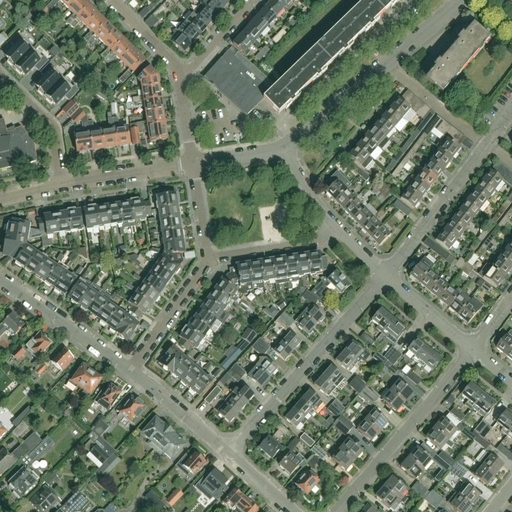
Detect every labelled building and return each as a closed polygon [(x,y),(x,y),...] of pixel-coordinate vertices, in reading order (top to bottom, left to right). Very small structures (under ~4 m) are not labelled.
[(78,0),(53,0),(43,11),(47,15),(60,2),(68,10),(78,0)] [(70,26),(89,6),(82,0),(78,0),(68,10),(73,15),(66,22),(70,26)] [(223,9),(213,0),(212,0),(205,9),(215,18),(223,9)] [(213,0),(223,9),(231,0),(213,0)] [(284,9),(273,0),(265,9),(276,18),(284,9)] [(291,0),(273,0),(284,9),(291,0)] [(374,25),(373,24),(384,13),(371,0),(364,0),(342,22),(357,38),(368,27),(370,29),(372,27),(374,25)] [(371,0),(384,13),(395,2),(397,4),(399,1),(400,0),(371,0)] [(150,12),(157,5),(154,2),(147,9),(150,12)] [(309,10),(314,5),(311,2),(306,7),(309,10)] [(215,18),(205,9),(200,5),(192,14),(197,18),(207,27),(215,18)] [(86,27),(98,15),(89,6),(70,26),(73,30),(81,22),(86,27)] [(161,7),(156,12),(160,15),(165,10),(161,7)] [(150,12),(147,9),(145,8),(138,16),(142,20),(150,12)] [(276,18),(265,9),(257,18),(268,27),(276,18)] [(32,17),(25,11),(19,18),(26,24),(32,17)] [(155,20),(160,15),(156,12),(151,17),(155,20)] [(207,27),(197,18),(192,14),(184,23),(189,27),(199,36),(207,27)] [(299,14),(294,19),(298,22),(302,17),(299,14)] [(87,43),(106,23),(98,15),(86,27),(91,32),(83,39),(87,43)] [(268,27),(257,18),(249,27),(260,36),(268,27)] [(292,27),(298,22),(294,19),(289,24),(292,27)] [(191,45),(199,36),(189,27),(184,23),(183,22),(176,31),(181,36),(191,45)] [(348,50),(347,49),(357,38),(342,22),(315,48),(331,64),(342,53),(344,54),(346,52),(348,50)] [(103,44),(115,32),(106,23),(87,43),(91,47),(98,39),(103,44)] [(490,39),(488,37),(489,36),(486,34),(486,35),(473,25),(468,31),(466,30),(467,32),(466,33),(463,36),(462,35),(463,35),(462,34),(457,40),(457,41),(458,41),(459,42),(449,52),(466,67),(473,59),(472,59),(477,53),(478,54),(478,53),(477,52),(482,47),(483,47),(490,39)] [(251,45),(260,36),(249,27),(241,36),(251,45)] [(282,31),(277,36),(281,39),(286,35),(282,31)] [(104,60),(123,40),(115,32),(103,44),(108,49),(101,56),(104,60)] [(7,62),(14,69),(33,49),(18,35),(10,44),(14,48),(5,57),(9,60),(7,62)] [(191,45),(181,36),(173,44),(172,44),(183,54),(184,54),(184,53),(191,45)] [(251,45),(241,36),(234,45),(233,44),(233,45),(246,57),(250,53),(247,50),(251,45)] [(276,45),(281,39),(277,36),(272,41),(276,45)] [(120,61),(132,49),(123,40),(104,60),(108,64),(116,56),(120,61)] [(265,48),(260,53),(264,57),(269,52),(265,48)] [(331,64),(315,48),(289,74),(305,89),(316,78),(318,80),(320,78),(321,76),(320,74),(331,64)] [(42,58),(33,49),(14,69),(20,75),(22,73),(25,77),(34,68),(38,72),(48,62),(43,57),(42,58)] [(123,84),(145,61),(132,49),(120,61),(129,70),(119,80),(123,84)] [(255,68),(238,52),(234,57),(228,51),(219,60),(220,61),(204,78),(246,116),(263,99),(270,92),(268,91),(273,86),(255,68)] [(466,67),(449,52),(440,63),(439,62),(439,61),(433,68),(434,68),(435,69),(433,71),(431,73),(430,71),(429,72),(431,73),(425,80),(442,94),(449,86),(448,86),(453,80),(454,81),(454,80),(453,79),(459,74),(466,67)] [(259,62),(264,57),(260,53),(255,58),(259,62)] [(87,62),(82,68),(87,71),(91,66),(87,62)] [(44,98),(63,78),(54,69),(55,68),(50,63),(40,73),(44,78),(36,87),(39,90),(37,92),(44,98)] [(159,87),(157,75),(149,68),(137,80),(141,84),(142,89),(159,87)] [(295,101),(294,100),(305,89),(289,74),(278,84),(276,87),(270,92),(263,99),(278,115),(289,103),(291,105),(293,103),(295,101)] [(63,78),(44,98),(51,105),(53,103),(56,106),(64,97),(69,102),(79,91),(74,86),(73,88),(63,78)] [(161,99),(159,87),(142,89),(143,97),(133,98),(133,103),(161,99)] [(400,100),(404,104),(412,95),(408,91),(400,100)] [(417,99),(412,95),(404,104),(409,108),(417,99)] [(404,104),(400,100),(398,98),(398,99),(390,109),(402,119),(410,110),(411,110),(409,108),(404,104)] [(161,99),(133,103),(126,105),(127,110),(145,107),(146,114),(163,112),(161,99)] [(421,102),(417,99),(409,108),(411,110),(413,111),(421,102)] [(70,118),(79,109),(72,102),(63,111),(70,118)] [(426,106),(421,102),(413,111),(418,115),(426,106)] [(430,110),(426,106),(418,115),(422,119),(430,110)] [(402,119),(390,109),(382,118),(394,128),(402,119)] [(435,114),(430,110),(422,119),(424,121),(428,124),(435,114)] [(92,151),(88,123),(87,117),(81,111),(72,120),(76,125),(80,121),(82,123),(83,134),(74,135),(77,153),(78,153),(79,154),(86,153),(86,152),(92,151)] [(165,125),(163,112),(146,114),(147,122),(129,124),(130,130),(137,129),(165,125)] [(430,126),(434,129),(435,129),(442,120),(438,116),(430,126)] [(130,145),(127,127),(119,129),(117,118),(112,119),(117,147),(130,145)] [(394,128),(382,118),(374,128),(386,138),(394,128)] [(117,147),(112,119),(107,120),(109,130),(102,131),(104,149),(117,147)] [(0,170),(15,167),(37,162),(33,140),(21,128),(14,130),(12,131),(13,132),(7,134),(4,120),(0,121),(0,170)] [(447,123),(442,120),(435,129),(439,133),(447,123)] [(424,129),(428,124),(424,121),(419,127),(416,131),(416,132),(419,135),(424,129)] [(104,149),(102,131),(94,132),(92,122),(88,123),(92,151),(104,149)] [(451,127),(447,123),(439,133),(444,136),(451,127)] [(167,136),(167,133),(166,131),(165,125),(137,129),(138,134),(149,133),(150,143),(167,140),(166,137),(167,136)] [(426,139),(434,129),(430,126),(422,136),(426,139)] [(456,131),(451,127),(444,136),(448,140),(456,131)] [(386,138),(374,128),(365,137),(377,147),(381,151),(389,141),(386,138)] [(140,144),(138,134),(137,129),(130,130),(133,145),(140,144)] [(461,134),(456,131),(448,140),(453,144),(461,134)] [(412,144),(419,135),(416,132),(408,141),(412,144)] [(466,138),(461,134),(453,144),(458,148),(466,138)] [(418,149),(423,143),(426,139),(422,136),(414,146),(418,149)] [(448,140),(444,136),(440,141),(444,144),(440,150),(452,159),(460,150),(461,150),(458,148),(453,144),(448,140)] [(377,147),(365,137),(357,147),(369,157),(377,147)] [(404,154),(412,144),(408,141),(403,147),(400,151),(401,152),(404,154)] [(410,159),(416,152),(418,149),(414,146),(412,149),(406,156),(410,159)] [(369,157),(357,147),(349,156),(348,156),(361,167),(365,170),(373,160),(369,157)] [(445,169),(452,159),(440,150),(432,160),(445,169)] [(396,164),(404,154),(401,152),(400,151),(395,157),(392,161),(396,164)] [(402,169),(408,163),(410,159),(406,156),(399,166),(402,169)] [(437,179),(445,169),(432,160),(424,170),(437,179)] [(389,174),(396,164),(392,161),(385,171),(389,174)] [(490,171),(495,175),(503,165),(498,162),(490,171)] [(353,171),(360,177),(363,173),(356,167),(353,165),(350,169),(353,171)] [(495,175),(500,179),(507,169),(503,165),(495,175)] [(395,179),(400,172),(402,169),(399,166),(396,169),(391,176),(395,179)] [(500,179),(503,181),(505,182),(511,172),(507,169),(500,179)] [(429,189),(437,179),(424,170),(417,179),(416,180),(429,189)] [(495,175),(490,171),(489,171),(490,171),(482,181),(495,191),(502,181),(503,181),(500,179),(495,175)] [(369,178),(363,173),(360,177),(366,182),(369,178)] [(421,199),(429,189),(416,180),(417,179),(412,176),(404,186),(409,190),(409,189),(421,199)] [(334,202),(346,191),(338,182),(337,181),(325,193),(326,193),(334,202)] [(380,181),(377,185),(383,190),(386,186),(380,181)] [(487,201),(495,191),(482,181),(474,191),(487,201)] [(379,193),(380,194),(383,190),(377,185),(374,189),(379,193)] [(386,186),(383,190),(389,196),(393,191),(386,186)] [(414,209),(421,199),(409,189),(409,190),(401,199),(400,199),(414,210),(414,209)] [(383,190),(380,194),(387,199),(389,196),(383,190)] [(343,211),(358,197),(354,193),(351,196),(346,191),(334,202),(343,211)] [(479,211),(487,201),(474,191),(466,201),(479,211)] [(176,207),(176,202),(177,202),(176,196),(175,196),(175,195),(157,198),(158,204),(156,204),(157,210),(159,210),(176,207)] [(352,220),(364,209),(367,206),(358,197),(343,211),(352,220)] [(145,221),(143,205),(142,202),(137,202),(137,201),(131,202),(131,203),(130,203),(133,221),(139,220),(139,222),(145,221)] [(393,206),(398,210),(402,205),(397,201),(393,206)] [(471,221),(479,211),(466,201),(459,211),(471,221)] [(506,210),(511,204),(507,201),(502,207),(499,211),(503,214),(506,210)] [(133,221),(130,203),(125,204),(125,202),(119,203),(119,205),(121,223),(128,222),(128,224),(134,223),(133,221)] [(122,225),(121,223),(119,205),(114,206),(113,204),(108,205),(108,207),(107,207),(110,225),(116,224),(116,226),(122,225)] [(411,212),(402,205),(398,210),(407,217),(411,212)] [(110,225),(107,207),(106,207),(106,206),(100,206),(100,208),(95,209),(98,227),(98,229),(104,228),(104,226),(110,225)] [(98,227),(95,209),(94,209),(94,207),(88,208),(89,210),(83,211),(86,231),(92,230),(92,228),(98,227)] [(178,219),(177,214),(179,213),(178,207),(176,208),(176,207),(159,210),(159,215),(157,216),(158,222),(160,221),(178,219)] [(361,229),(372,218),(364,209),(352,220),(361,229)] [(82,232),(79,211),(74,212),(74,211),(68,211),(68,213),(67,213),(70,232),(76,231),(76,232),(82,232)] [(463,231),(471,221),(459,211),(451,221),(463,231)] [(495,224),(503,214),(499,211),(491,221),(495,224)] [(70,232),(67,213),(62,214),(62,212),(56,213),(56,215),(55,215),(58,233),(64,233),(65,234),(70,233),(70,232)] [(58,233),(55,215),(54,214),(48,215),(49,216),(44,217),(44,220),(47,237),(52,236),(52,234),(58,233)] [(498,226),(502,229),(509,219),(505,216),(503,219),(498,226)] [(370,238),(381,227),(372,218),(361,229),(370,238)] [(180,230),(179,225),(181,225),(180,219),(178,219),(160,221),(161,227),(159,228),(160,234),(162,233),(180,230)] [(47,237),(44,220),(38,221),(40,232),(41,238),(42,238),(47,237)] [(6,237),(25,240),(28,241),(41,238),(40,232),(27,230),(28,225),(9,221),(8,226),(6,225),(5,232),(7,232),(6,237)] [(456,241),(463,231),(451,221),(443,231),(456,241)] [(490,230),(495,224),(491,221),(486,227),(484,231),(488,234),(490,230)] [(490,236),(494,239),(502,229),(498,226),(490,236)] [(378,248),(390,236),(390,235),(390,236),(381,227),(370,238),(378,247),(378,248)] [(182,242),(181,237),(183,237),(182,231),(180,231),(180,230),(162,233),(163,239),(161,239),(162,245),(164,245),(182,242)] [(448,250),(456,241),(443,231),(436,241),(435,240),(435,241),(448,251),(449,251),(448,250)] [(480,244),(488,234),(484,231),(479,237),(476,241),(480,244)] [(24,246),(25,240),(6,237),(6,236),(5,238),(4,238),(3,243),(4,243),(3,248),(2,255),(9,256),(16,261),(22,252),(27,248),(24,246)] [(482,246),(486,249),(494,239),(490,236),(482,246)] [(475,250),(480,244),(476,241),(471,247),(475,250)] [(184,254),(183,249),(185,248),(184,242),(182,242),(164,245),(165,253),(163,253),(164,256),(181,261),(180,255),(184,254)] [(444,252),(434,244),(430,250),(439,257),(444,252)] [(479,259),(484,252),(486,249),(482,246),(480,249),(475,256),(479,259)] [(25,268),(36,252),(33,250),(32,251),(27,248),(22,252),(16,261),(15,262),(16,262),(15,264),(20,267),(21,266),(25,268)] [(511,268),(511,267),(511,252),(507,248),(499,258),(511,268)] [(35,275),(46,259),(42,256),(41,258),(36,254),(37,253),(36,252),(25,268),(25,269),(24,270),(30,274),(31,273),(35,275)] [(448,255),(444,252),(439,257),(444,261),(448,255)] [(313,254),(312,255),(306,256),(309,274),(310,276),(316,275),(315,273),(322,272),(322,271),(326,271),(327,267),(325,257),(320,257),(319,254),(318,254),(317,253),(313,254)] [(68,269),(72,264),(77,257),(74,254),(70,261),(66,267),(68,269)] [(309,274),(306,256),(305,255),(301,255),(300,257),(295,257),(298,278),(304,277),(304,275),(309,274)] [(178,267),(182,262),(181,261),(164,256),(160,261),(159,260),(155,265),(172,277),(175,272),(176,273),(180,268),(178,267)] [(298,278),(295,257),(294,257),(293,257),(289,257),(289,258),(283,259),(287,283),(290,283),(299,282),(298,278)] [(419,284),(429,272),(434,266),(424,257),(409,275),(409,276),(419,284)] [(467,263),(460,258),(457,262),(464,267),(467,263)] [(504,278),(511,268),(499,258),(491,268),(504,278)] [(45,282),(56,265),(52,263),(51,264),(45,260),(46,259),(35,275),(34,277),(40,281),(41,279),(45,282)] [(287,283),(283,259),(282,259),(278,259),(277,260),(271,261),(274,280),(275,282),(277,293),(280,292),(279,285),(287,283)] [(274,280),(271,261),(270,260),(266,261),(265,262),(260,263),(263,284),(269,283),(269,281),(274,280)] [(461,271),(464,267),(457,262),(455,260),(450,266),(451,266),(449,268),(459,275),(462,272),(461,271)] [(263,284),(260,263),(259,263),(258,262),(254,263),(254,264),(249,265),(253,289),(258,289),(259,290),(263,289),(264,288),(263,284)] [(473,268),(467,263),(464,267),(470,272),(473,268)] [(253,289),(249,265),(247,265),(247,264),(240,265),(240,266),(239,266),(237,268),(237,269),(240,289),(239,289),(239,288),(233,289),(238,292),(242,295),(247,295),(247,292),(253,291),(253,290),(253,289)] [(54,288),(66,272),(61,269),(60,271),(55,267),(56,266),(56,265),(45,282),(44,284),(50,287),(51,286),(54,288)] [(172,277),(155,265),(157,266),(153,271),(151,270),(148,275),(150,276),(165,286),(168,282),(169,283),(173,278),(171,277),(172,277)] [(470,272),(464,267),(461,271),(462,272),(467,276),(470,272)] [(60,293),(64,295),(82,270),(79,268),(75,274),(74,273),(72,277),(71,275),(70,277),(65,274),(66,273),(66,272),(54,288),(55,289),(54,290),(59,294),(60,293)] [(497,288),(504,278),(491,268),(488,272),(483,268),(479,274),(484,277),(483,278),(496,288),(497,288)] [(240,289),(237,269),(229,270),(230,276),(228,276),(224,282),(233,289),(239,288),(239,289),(240,289)] [(349,286),(336,272),(328,280),(326,277),(320,283),(314,289),(310,294),(319,302),(323,297),(320,294),(330,284),(341,295),(349,286)] [(428,292),(439,280),(429,272),(419,284),(424,288),(428,292)] [(150,276),(146,280),(145,279),(141,284),(143,285),(158,296),(161,292),(162,293),(166,288),(164,287),(165,286),(150,276)] [(78,305),(90,288),(89,288),(91,285),(92,284),(91,284),(91,283),(90,282),(89,281),(88,281),(86,281),(84,280),(82,278),(68,297),(72,300),(71,302),(76,306),(77,304),(78,305)] [(485,283),(480,279),(476,285),(481,289),(485,283)] [(438,300),(448,288),(439,280),(428,292),(438,300)] [(215,291),(245,313),(249,307),(240,301),(244,296),(242,295),(238,292),(233,289),(224,282),(221,283),(220,284),(219,283),(215,290),(215,291)] [(491,288),(485,283),(481,289),(487,294),(491,288)] [(143,285),(140,290),(138,289),(134,294),(136,295),(151,305),(154,301),(155,302),(159,297),(158,296),(143,285)] [(88,312),(100,296),(99,295),(98,296),(93,293),(94,291),(90,288),(78,305),(81,307),(80,309),(86,313),(87,311),(88,312)] [(458,289),(454,293),(448,288),(438,300),(448,308),(458,296),(461,292),(458,289)] [(228,307),(226,306),(229,302),(245,313),(215,291),(214,292),(213,291),(209,296),(210,297),(208,300),(224,312),(233,319),(233,318),(238,321),(239,318),(230,312),(231,311),(227,308),(228,307)] [(318,302),(307,292),(301,298),(312,308),(313,307),(318,302)] [(457,316),(471,300),(461,292),(458,296),(448,308),(457,316)] [(151,305),(136,295),(133,300),(131,298),(127,303),(132,307),(133,308),(142,314),(144,315),(147,311),(148,312),(152,307),(151,306),(151,305)] [(98,319),(110,303),(108,302),(107,303),(102,300),(103,298),(100,296),(88,312),(91,314),(90,316),(95,320),(96,318),(98,319)] [(466,324),(467,325),(483,306),(473,298),(471,301),(471,300),(457,316),(466,324)] [(224,312),(208,300),(207,301),(206,300),(202,305),(203,306),(201,310),(217,322),(220,324),(221,325),(225,321),(218,316),(222,311),(224,312)] [(285,306),(281,301),(275,305),(279,310),(285,306)] [(108,326),(119,310),(118,309),(117,310),(112,307),(113,305),(110,303),(98,319),(101,321),(100,323),(105,327),(106,325),(108,326)] [(306,310),(302,314),(316,326),(320,321),(321,322),(324,319),(323,318),(324,317),(313,307),(312,308),(310,306),(306,311),(306,310)] [(263,312),(273,320),(279,312),(272,307),(270,310),(266,308),(263,312)] [(133,308),(129,313),(138,319),(142,314),(133,308)] [(116,335),(129,317),(128,315),(126,317),(122,313),(123,312),(119,310),(108,326),(110,328),(109,330),(116,335)] [(217,322),(201,310),(200,311),(199,310),(195,315),(197,316),(194,320),(210,331),(215,334),(221,325),(220,324),(217,322)] [(382,334),(393,320),(381,310),(371,321),(372,322),(378,326),(376,329),(382,334)] [(294,322),(284,313),(279,318),(290,327),(294,322)] [(316,326),(302,314),(294,323),(297,325),(296,326),(308,336),(308,335),(309,335),(313,331),(312,330),(315,327),(316,326)] [(23,326),(11,315),(1,325),(0,326),(0,338),(7,330),(14,337),(23,326)] [(127,342),(139,326),(131,320),(132,319),(129,317),(116,335),(119,337),(119,338),(122,340),(123,340),(127,342)] [(290,327),(279,318),(275,322),(286,332),(290,327)] [(210,331),(194,320),(193,320),(192,319),(188,324),(190,325),(187,329),(203,341),(206,337),(205,336),(208,331),(210,332),(210,331)] [(405,330),(394,320),(393,320),(382,334),(394,344),(406,330),(405,329),(405,330)] [(181,340),(192,348),(196,351),(200,345),(198,344),(201,340),(203,341),(187,329),(186,330),(185,329),(181,334),(183,335),(180,339),(181,340)] [(250,345),(257,335),(248,329),(241,338),(243,340),(243,341),(249,345),(249,344),(250,345)] [(300,344),(289,334),(287,332),(283,337),(282,336),(278,341),(292,353),(292,352),(300,344)] [(374,342),(364,333),(360,338),(370,347),(374,342)] [(48,347),(50,345),(44,339),(45,339),(40,334),(32,342),(31,341),(25,347),(30,352),(31,352),(38,358),(39,356),(40,357),(49,348),(48,347)] [(511,340),(506,336),(496,349),(497,350),(497,349),(507,357),(511,350),(511,340)] [(270,348),(259,339),(255,344),(266,353),(270,348)] [(192,348),(181,340),(178,345),(189,353),(192,348)] [(417,364),(429,350),(429,349),(429,350),(417,340),(407,351),(408,352),(408,351),(414,356),(412,359),(411,359),(417,364)] [(249,345),(243,341),(236,348),(242,353),(249,345)] [(292,353),(278,341),(270,350),(284,362),(285,361),(292,353)] [(357,364),(361,360),(364,363),(370,356),(363,350),(362,351),(352,342),(351,343),(344,351),(343,352),(357,364)] [(266,353),(255,344),(251,348),(261,358),(266,353)] [(16,361),(24,353),(19,348),(11,355),(16,361)] [(236,349),(227,358),(233,363),(242,353),(236,348),(236,349)] [(388,362),(397,352),(392,348),(383,358),(388,362)] [(168,373),(183,356),(181,355),(180,356),(172,349),(158,364),(163,368),(163,370),(166,372),(167,372),(168,373)] [(441,360),(441,359),(440,359),(429,350),(430,350),(429,350),(417,364),(423,369),(424,368),(423,368),(425,366),(431,371),(432,371),(441,360)] [(60,372),(72,359),(63,351),(56,358),(55,357),(50,362),(60,372)] [(357,364),(343,352),(336,360),(335,361),(349,373),(354,368),(357,364)] [(393,366),(402,356),(397,352),(388,362),(393,366)] [(386,362),(376,353),(372,358),(382,367),(386,362)] [(179,380),(193,365),(190,363),(189,364),(185,360),(186,359),(183,356),(168,373),(176,380),(177,378),(179,380)] [(227,358),(220,366),(225,370),(233,363),(227,358)] [(245,372),(251,366),(243,358),(237,364),(245,372)] [(277,370),(266,360),(265,359),(259,359),(259,363),(255,367),(269,379),(276,371),(277,370)] [(400,373),(387,362),(383,367),(396,378),(400,373)] [(37,379),(47,369),(41,364),(31,374),(37,379)] [(189,388),(202,373),(199,370),(198,372),(193,368),(195,367),(193,365),(179,380),(181,382),(180,383),(185,388),(186,386),(189,388)] [(246,374),(235,365),(231,369),(241,379),(246,374)] [(80,389),(92,372),(85,366),(84,368),(82,366),(73,379),(71,383),(69,385),(75,389),(77,387),(80,389)] [(269,379),(255,367),(251,371),(252,372),(252,371),(254,373),(250,378),(250,379),(261,388),(268,380),(269,379)] [(344,379),(330,367),(329,368),(330,368),(322,376),(336,388),(344,379)] [(241,379),(231,369),(227,374),(237,383),(241,379)] [(87,398),(101,380),(99,379),(100,377),(92,372),(80,389),(83,391),(82,394),(87,398)] [(420,381),(410,372),(406,377),(416,386),(420,381)] [(199,397),(212,382),(208,378),(207,380),(202,376),(203,374),(202,373),(189,388),(190,389),(189,391),(194,395),(195,394),(199,397)] [(67,374),(64,378),(71,383),(73,379),(67,374)] [(336,388),(322,376),(322,377),(315,385),(314,385),(325,395),(325,394),(329,390),(332,392),(331,392),(332,393),(336,388)] [(367,385),(356,376),(352,381),(363,390),(367,385)] [(363,390),(352,381),(348,385),(359,395),(363,390)] [(413,394),(398,381),(398,382),(390,391),(405,403),(413,394)] [(254,397),(242,387),(240,384),(232,394),(246,406),(246,405),(253,398),(254,397)] [(471,408),(483,394),(483,393),(483,394),(471,385),(470,384),(461,396),(462,396),(468,401),(464,405),(470,410),(472,408),(471,408)] [(107,411),(120,394),(118,393),(119,392),(113,387),(112,388),(110,387),(106,393),(103,390),(94,402),(107,411)] [(221,392),(216,388),(212,392),(217,396),(221,392)] [(378,399),(365,388),(362,392),(374,403),(378,399)] [(322,404),(309,391),(308,392),(301,400),(300,400),(314,413),(322,404)] [(405,403),(390,391),(383,400),(382,400),(396,413),(405,403)] [(208,406),(217,396),(212,392),(204,401),(208,406)] [(374,403),(362,392),(358,396),(370,407),(374,403)] [(246,406),(232,394),(224,403),(238,415),(238,414),(245,406),(246,406)] [(484,418),(496,404),(495,403),(483,394),(471,408),(472,408),(484,418)] [(144,407),(141,405),(137,401),(135,403),(131,399),(120,413),(134,423),(143,412),(141,411),(144,407)] [(314,413),(300,400),(300,401),(293,409),(306,422),(307,421),(304,419),(308,414),(310,416),(310,417),(311,417),(314,413)] [(345,411),(335,401),(331,405),(341,415),(345,411)] [(238,415),(224,403),(220,407),(221,407),(223,409),(219,414),(219,413),(218,414),(229,424),(230,423),(237,415),(238,415)] [(341,415),(331,405),(327,410),(337,420),(341,415)] [(22,422),(32,411),(29,407),(11,424),(16,429),(22,423),(22,422)] [(465,417),(454,408),(450,413),(461,422),(465,417)] [(306,422),(293,409),(292,410),(285,418),(285,419),(295,428),(296,428),(296,427),(300,423),(303,426),(306,422)] [(388,423),(373,410),(372,411),(373,412),(365,420),(379,433),(388,423)] [(507,436),(511,429),(511,417),(506,413),(507,413),(506,412),(496,424),(497,424),(503,429),(501,431),(507,436)] [(91,429),(92,431),(101,422),(104,419),(100,416),(91,429)] [(353,428),(340,417),(336,421),(349,432),(353,428)] [(454,429),(442,418),(433,428),(448,440),(455,431),(456,432),(456,431),(454,429)] [(163,426),(158,422),(155,419),(153,422),(142,434),(150,441),(147,444),(154,450),(171,431),(164,425),(163,426)] [(379,433),(365,420),(357,429),(356,430),(371,442),(379,433)] [(349,432),(336,421),(332,426),(345,437),(349,432)] [(478,436),(487,425),(482,421),(473,432),(478,436)] [(91,442),(94,444),(109,429),(101,422),(92,431),(87,437),(91,442)] [(17,439),(28,429),(22,423),(12,434),(17,439)] [(330,427),(325,423),(322,426),(327,431),(330,427)] [(459,424),(454,429),(456,431),(458,432),(459,432),(463,427),(459,424)] [(280,449),(275,444),(282,435),(285,437),(289,433),(280,425),(276,429),(278,431),(270,440),(268,438),(259,449),(271,459),(280,449)] [(483,440),(492,429),(487,425),(478,436),(483,440)] [(476,438),(463,427),(459,432),(472,443),(476,438)] [(440,450),(440,449),(445,444),(450,449),(453,445),(448,440),(433,428),(425,438),(440,450)] [(172,461),(175,458),(183,449),(185,446),(182,443),(177,439),(178,438),(173,434),(174,433),(171,431),(154,450),(161,457),(164,454),(172,461)] [(314,444),(303,434),(299,439),(310,448),(314,444)] [(30,454),(37,448),(41,443),(34,435),(9,458),(3,452),(0,455),(0,475),(0,476),(7,469),(8,470),(14,465),(15,466),(29,453),(30,454)] [(489,446),(478,436),(474,441),(485,451),(489,446)] [(35,462),(50,448),(54,444),(47,437),(41,443),(37,448),(30,454),(29,456),(35,462)] [(291,453),(300,442),(295,438),(286,449),(291,453)] [(354,462),(362,452),(348,440),(347,440),(348,441),(340,450),(354,462)] [(104,454),(94,444),(91,442),(85,449),(102,466),(109,458),(104,454)] [(511,454),(500,445),(496,450),(499,452),(507,458),(511,454)] [(327,458),(314,446),(310,451),(315,455),(320,459),(323,462),(327,458)] [(111,448),(104,454),(109,458),(115,452),(111,448)] [(431,460),(424,454),(422,453),(416,448),(408,458),(422,470),(430,461),(431,460)] [(426,448),(422,453),(424,454),(431,460),(433,462),(434,462),(437,457),(426,448)] [(354,462),(340,450),(332,459),(332,458),(331,459),(346,471),(354,462)] [(454,464),(441,453),(437,457),(450,468),(454,464)] [(186,454),(175,467),(176,467),(176,466),(186,475),(186,476),(190,480),(191,479),(205,464),(200,459),(201,458),(196,454),(195,455),(194,454),(190,458),(186,454)] [(290,476),(304,460),(298,455),(295,459),(289,454),(279,465),(290,476)] [(483,458),(479,464),(482,466),(495,477),(502,467),(503,467),(487,454),(483,458)] [(311,469),(318,462),(320,459),(315,455),(306,464),(311,469)] [(450,468),(437,457),(434,462),(446,473),(450,468)] [(458,463),(469,470),(473,464),(462,457),(458,463)] [(422,470),(408,458),(400,467),(415,480),(415,479),(414,479),(422,470)] [(468,471),(456,461),(452,467),(464,476),(468,471)] [(102,480),(113,469),(107,463),(96,474),(102,480)] [(495,477),(482,466),(479,464),(471,474),(487,487),(487,486),(495,477)] [(464,476),(452,467),(448,471),(460,481),(464,476)] [(32,488),(36,484),(35,483),(38,480),(32,474),(32,473),(27,468),(24,471),(23,470),(8,484),(14,491),(13,492),(20,499),(32,488)] [(226,483),(214,472),(206,481),(203,478),(194,488),(202,495),(203,494),(210,500),(226,483)] [(306,495),(318,481),(307,472),(296,485),(301,490),(301,491),(303,493),(304,493),(306,495)] [(49,487),(58,478),(53,473),(44,483),(49,487)] [(406,490),(391,477),(383,487),(401,503),(405,506),(409,502),(404,497),(403,498),(400,496),(405,490),(405,491),(406,490)] [(429,494),(424,489),(416,483),(413,487),(426,498),(427,496),(429,494)] [(479,496),(463,483),(459,488),(462,490),(458,496),(471,506),(472,505),(474,506),(479,500),(477,498),(478,497),(479,496)] [(38,511),(50,511),(60,502),(45,487),(29,503),(38,511)] [(401,503),(383,487),(375,497),(389,509),(390,509),(389,508),(394,503),(398,506),(401,503)] [(426,498),(413,487),(409,492),(422,503),(424,501),(426,498)] [(231,511),(244,498),(234,489),(222,503),(231,511)] [(171,508),(183,495),(177,490),(166,502),(171,508)] [(443,500),(432,491),(429,494),(427,496),(439,505),(443,500)] [(74,495),(57,511),(73,511),(74,511),(80,511),(89,503),(77,492),(74,495)] [(144,499),(157,511),(159,511),(165,506),(150,492),(144,499)] [(455,493),(447,503),(457,511),(468,511),(471,509),(470,507),(471,506),(458,496),(455,493)] [(439,505),(427,496),(426,498),(424,501),(436,510),(439,505)] [(244,498),(231,511),(255,511),(257,510),(244,498)] [(176,511),(177,511),(185,504),(181,500),(173,508),(176,511)]
